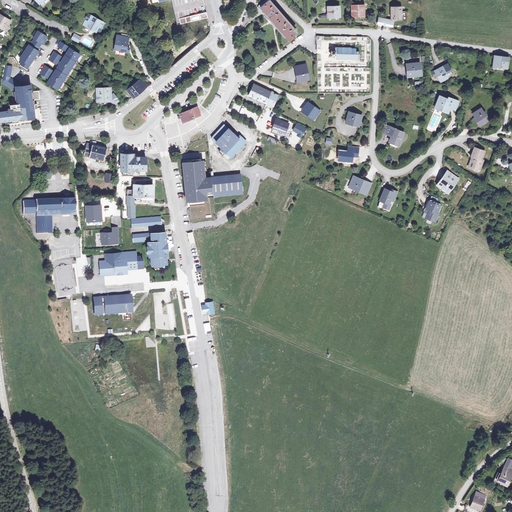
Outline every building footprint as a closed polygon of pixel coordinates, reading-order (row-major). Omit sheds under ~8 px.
[(208,17),(203,0),(172,0),(171,0),(177,25),(208,17)] [(269,0),(267,0),(260,6),(272,20),(288,40),(297,33),(294,30),(296,29),(293,25),(291,26),(290,25),(291,24),(288,22),(277,9),(277,8),(275,5),(274,6),(269,0)] [(352,5),(352,14),(363,14),(363,10),(364,9),(364,8),(363,8),(363,5),(352,5)] [(391,6),(391,19),(393,19),(402,19),(401,6),(391,6)] [(327,7),(327,18),(339,17),(339,7),(327,7)] [(0,24),(4,27),(6,23),(8,24),(10,20),(0,14),(0,24)] [(86,21),(84,24),(93,29),(96,27),(97,24),(98,23),(99,23),(101,20),(91,14),(88,19),(87,21),(86,21)] [(392,26),(392,24),(393,19),(391,19),(383,18),(379,17),(378,21),(378,23),(392,26)] [(34,37),(32,41),(39,45),(41,41),(43,42),(45,38),(44,38),(46,35),(38,29),(33,36),(34,37)] [(74,31),(71,37),(77,40),(81,35),(74,31)] [(117,33),(115,47),(129,50),(129,46),(127,46),(129,35),(117,33)] [(61,40),(58,44),(65,49),(68,45),(61,40)] [(24,51),(33,56),(34,53),(36,53),(38,50),(37,49),(39,45),(32,41),(30,44),(29,44),(24,51)] [(80,53),(71,47),(69,50),(68,49),(65,53),(75,60),(80,53)] [(335,56),(335,59),(350,60),(350,59),(359,60),(360,52),(355,52),(355,49),(350,49),(350,48),(334,47),(334,51),(332,51),(332,53),(331,56),(335,56)] [(54,50),(49,58),(57,63),(59,59),(61,55),(54,50)] [(24,51),(20,57),(23,59),(20,63),(27,67),(32,60),(31,59),(33,56),(24,51)] [(75,60),(65,53),(63,57),(64,58),(63,61),(71,67),(75,60)] [(507,67),(508,56),(496,55),(495,65),(507,67)] [(71,67),(63,61),(61,64),(59,63),(57,67),(67,73),(71,67)] [(11,63),(4,63),(4,65),(2,79),(12,87),(17,82),(10,75),(11,63)] [(409,76),(422,75),(421,63),(408,64),(409,76)] [(448,63),(442,66),(447,75),(452,72),(448,63)] [(45,64),(41,72),(48,77),(53,69),(45,64)] [(299,74),(300,80),(310,78),(307,64),(295,66),(297,75),(299,74)] [(436,76),(440,83),(449,78),(447,75),(442,66),(434,71),(436,76)] [(57,67),(54,71),(56,72),(54,75),(62,80),(67,73),(57,67)] [(62,80),(54,75),(52,78),(51,77),(48,81),(58,87),(62,80)] [(127,89),(133,97),(148,86),(143,78),(127,89)] [(17,82),(12,87),(16,91),(16,86),(21,85),(17,82)] [(260,101),(265,103),(270,92),(253,83),(247,94),(249,95),(252,97),(256,99),(260,101)] [(10,110),(0,111),(0,115),(1,120),(34,116),(33,108),(36,107),(36,103),(33,104),(32,99),(40,98),(38,90),(31,91),(30,84),(21,85),(16,86),(16,91),(18,103),(15,103),(10,104),(10,110)] [(111,86),(97,87),(98,100),(103,99),(106,99),(111,99),(112,99),(111,94),(111,86)] [(273,91),(271,90),(270,92),(265,103),(271,107),(277,96),(272,93),(273,91)] [(112,99),(111,99),(112,103),(119,100),(117,96),(114,92),(111,94),(112,99)] [(448,114),(450,109),(454,100),(449,98),(448,100),(440,96),(436,107),(444,110),(443,112),(448,114)] [(454,100),(450,109),(455,111),(459,102),(454,100)] [(303,110),(314,118),(319,110),(308,103),(303,110)] [(179,113),(183,122),(200,114),(197,107),(190,110),(190,109),(179,113)] [(313,119),(314,118),(303,110),(302,112),(313,119)] [(478,123),(481,127),(489,123),(486,118),(488,118),(483,110),(474,115),(479,123),(478,123)] [(349,112),(345,123),(359,127),(363,116),(349,112)] [(278,130),(285,132),(288,124),(275,119),(270,132),(276,134),(278,130)] [(227,126),(226,127),(222,124),(210,137),(221,148),(225,151),(230,157),(245,141),(240,136),(227,126)] [(306,129),(296,124),(293,131),(298,133),(297,136),(301,138),(306,129)] [(390,127),(387,134),(392,136),(390,142),(400,145),(404,134),(395,130),(395,129),(390,127)] [(311,147),(314,140),(308,137),(306,144),(311,147)] [(87,143),(83,155),(104,160),(108,148),(87,143)] [(471,157),(472,157),(474,158),(473,160),(471,159),(468,166),(475,170),(476,167),(480,169),(483,161),(481,160),(485,152),(475,148),(471,157)] [(134,177),(147,177),(148,161),(135,160),(135,158),(122,157),(122,170),(123,170),(123,176),(134,176),(134,177)] [(191,202),(203,201),(209,200),(208,191),(213,191),(211,176),(207,177),(205,160),(202,160),(183,162),(187,202),(188,202),(191,202)] [(240,174),(211,177),(213,195),(236,193),(236,187),(241,186),(240,174)] [(451,193),(456,184),(454,183),(456,179),(448,174),(443,181),(445,182),(442,187),(451,193)] [(367,194),(370,190),(366,188),(369,181),(364,180),(364,181),(360,179),(361,178),(354,175),(350,187),(367,194)] [(466,191),(471,182),(467,180),(462,189),(466,191)] [(134,190),(134,195),(141,195),(141,197),(152,197),(152,186),(146,186),(146,182),(138,182),(138,184),(137,184),(137,185),(134,185),(134,190)] [(395,192),(385,189),(380,200),(386,203),(384,207),(389,209),(391,204),(390,204),(391,200),(394,201),(396,196),(393,195),(395,192)] [(24,212),(26,212),(30,212),(36,212),(37,233),(52,233),(51,214),(75,214),(75,209),(76,209),(76,198),(35,199),(23,199),(23,206),(23,210),(24,210),(24,212)] [(429,210),(428,212),(429,213),(427,218),(436,221),(439,214),(438,213),(441,206),(430,201),(427,209),(429,210)] [(101,206),(85,207),(87,225),(102,224),(101,206)] [(132,218),(133,226),(162,225),(162,217),(132,218)] [(118,243),(118,227),(112,227),(113,232),(102,233),(103,243),(118,243)] [(151,256),(151,265),(166,265),(166,256),(167,256),(167,250),(167,246),(166,236),(164,237),(164,233),(133,234),(134,241),(152,240),(152,242),(148,242),(149,256),(151,256)] [(129,264),(142,263),(142,258),(140,258),(140,256),(135,256),(135,251),(120,252),(105,253),(105,260),(100,260),(100,274),(126,272),(126,269),(126,267),(129,266),(129,264)] [(130,294),(92,297),(92,299),(99,298),(100,303),(103,303),(103,298),(130,296),(130,294)] [(99,298),(92,299),(93,312),(96,312),(100,312),(100,308),(104,307),(104,312),(124,310),(124,302),(130,302),(130,296),(103,298),(103,303),(100,303),(99,298)] [(79,304),(80,310),(83,310),(82,299),(73,300),(73,304),(79,304)] [(86,321),(80,321),(80,325),(75,325),(76,331),(86,331),(86,321)] [(509,471),(505,468),(502,475),(504,476),(500,482),(508,486),(511,477),(511,470),(509,470),(509,471)] [(468,505),(466,511),(469,511),(477,511),(479,510),(480,510),(484,501),(476,497),(472,507),(468,505)]
